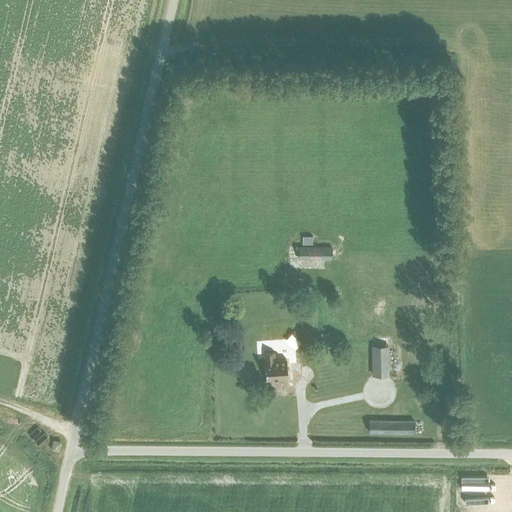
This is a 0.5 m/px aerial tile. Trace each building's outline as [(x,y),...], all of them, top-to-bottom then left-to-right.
[(305,243),(314,243),(314,234),(305,234),(305,243)] [(299,259),(331,259),(331,247),(299,247),(299,259)] [(305,340),(294,330),(287,338),(298,348),(305,340)] [(388,375),(388,349),(373,349),(373,375),(388,375)] [(288,378),(287,359),(276,360),(275,352),(264,353),(266,379),(288,378)] [(370,432),(414,433),(414,420),(370,420),(370,432)]
